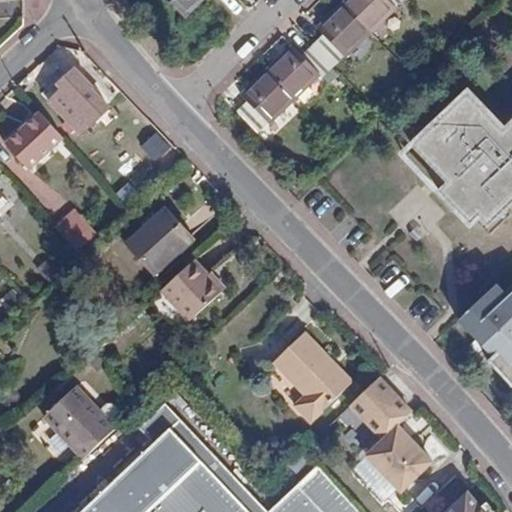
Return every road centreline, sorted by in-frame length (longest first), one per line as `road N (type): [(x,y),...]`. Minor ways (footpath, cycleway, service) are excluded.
road 1 (residential): [(511,467),(176,111)]
road 2 (residential): [(176,111),(294,0)]
road 3 (residential): [(176,111),(81,6)]
